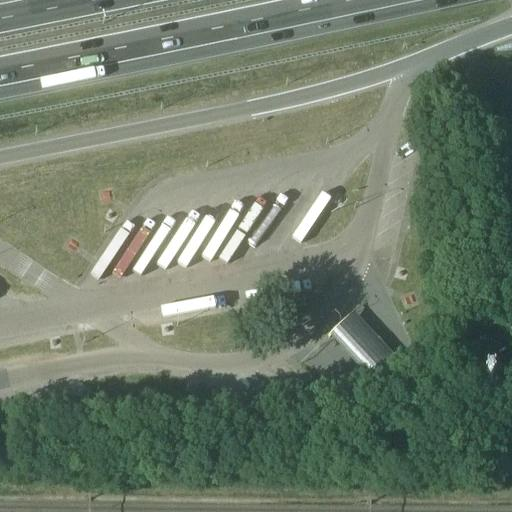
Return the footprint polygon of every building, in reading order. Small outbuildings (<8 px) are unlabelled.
[(245,258),(283,202),(271,195),(234,250),(245,258)] [(186,261),(198,269),(236,210),(225,203),(213,220),(201,213),(165,269),(176,276),(186,261)] [(152,225),(150,229),(138,222),(100,280),(110,287),(120,272),(134,281),(165,233),(152,225)] [(206,303),(174,312),(176,322),(209,313),(206,303)] [(348,312),(326,333),(346,355),(362,372),(384,351),(367,333),(348,312)] [(135,316),(136,327),(169,324),(168,313),(135,316)] [(479,366),(479,378),(499,377),(499,365),(479,366)]
